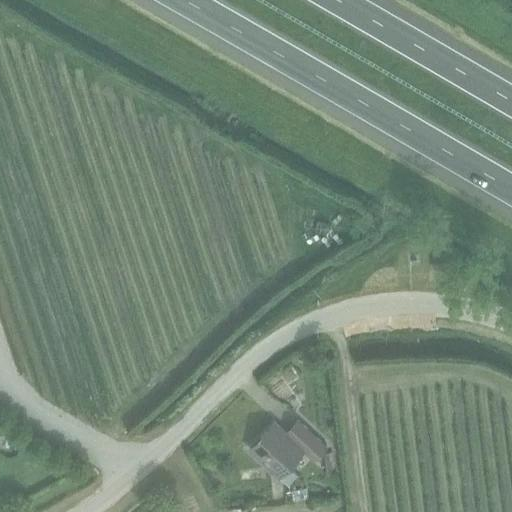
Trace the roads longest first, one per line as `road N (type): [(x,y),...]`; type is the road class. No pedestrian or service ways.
road 1 (motorway): [(193,0),(511,181)]
road 2 (unclassified): [(86,511),(275,342),(324,318)]
road 3 (motorway): [(511,96),(345,0)]
road 4 (unclassified): [(511,320),(411,302),(324,318)]
